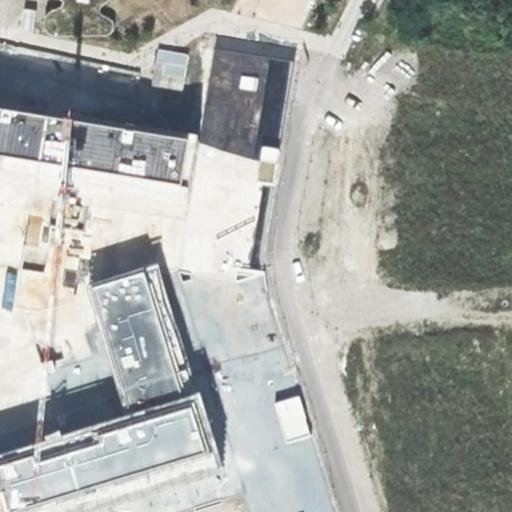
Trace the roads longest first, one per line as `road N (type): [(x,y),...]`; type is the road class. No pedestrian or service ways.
road 1 (residential): [(359,0),(338,44),(286,258),(355,511)]
road 2 (unknown): [(365,511),(317,365),(299,259),(308,151),(338,44)]
